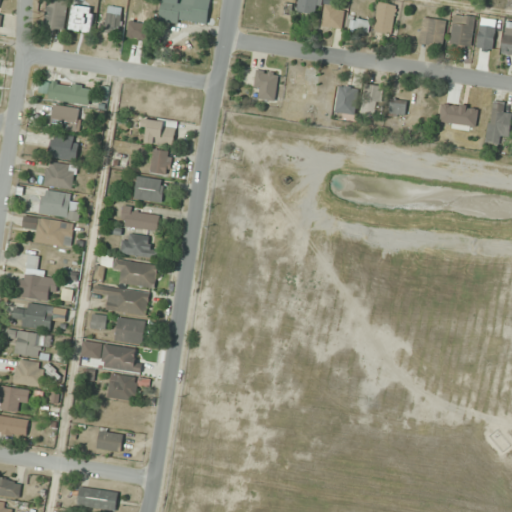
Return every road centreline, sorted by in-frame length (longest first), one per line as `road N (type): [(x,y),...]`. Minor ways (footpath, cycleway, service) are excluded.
road 1 (residential): [(231,0),(145,511)]
road 2 (residential): [(511,81),(226,37)]
road 3 (residential): [(24,0),(0,230)]
road 4 (residential): [(218,82),(22,54)]
road 5 (residential): [(153,475),(0,453)]
